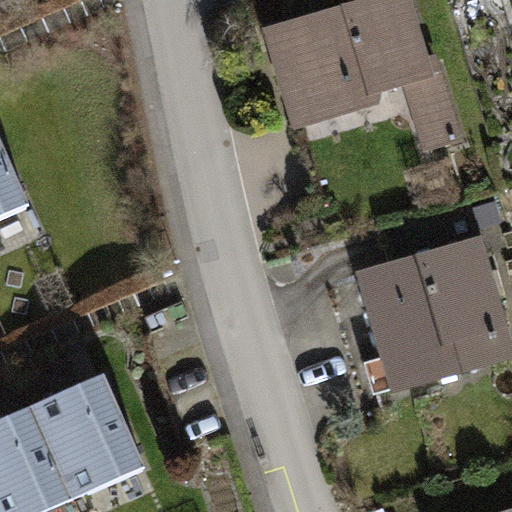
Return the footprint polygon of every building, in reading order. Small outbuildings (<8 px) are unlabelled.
[(406,0),(377,0),(274,31),(284,67),(282,78),(296,125),(374,103),(380,91),(410,82),(413,93),(442,85),(439,71),(428,74),(406,0)] [(0,217),(29,205),(0,139),(0,217)] [(511,352),(479,241),(362,276),(386,356),(367,362),(376,392),(395,386),(396,389),(511,354),(511,352)] [(145,468),(104,376),(31,409),(72,500),(145,468)] [(0,511),(45,511),(72,500),(31,409),(0,422),(0,511)]
